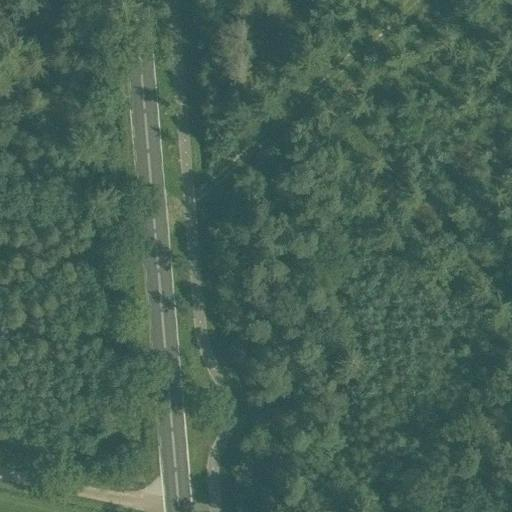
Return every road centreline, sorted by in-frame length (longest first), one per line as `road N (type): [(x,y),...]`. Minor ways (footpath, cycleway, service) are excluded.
road 1 (primary): [(178,511),(132,0)]
road 2 (track): [(446,0),(155,257)]
road 3 (track): [(0,478),(158,511)]
